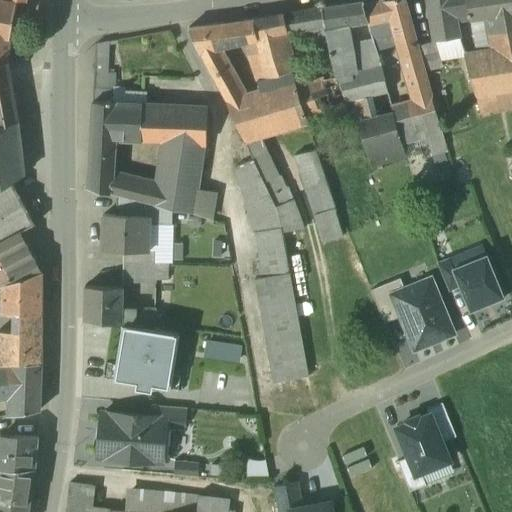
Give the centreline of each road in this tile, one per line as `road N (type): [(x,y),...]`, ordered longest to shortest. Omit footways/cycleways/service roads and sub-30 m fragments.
road 1 (tertiary): [(45,511),(60,409),(61,26)]
road 2 (unclassified): [(306,0),(190,19),(61,26)]
road 3 (residential): [(511,334),(315,429),(301,447)]
